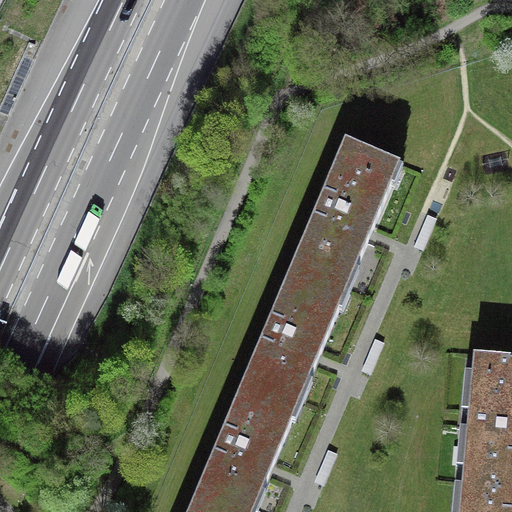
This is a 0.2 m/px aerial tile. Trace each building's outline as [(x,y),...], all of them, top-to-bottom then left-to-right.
[(292,269),(339,289),(347,269),(356,273),(370,238),(392,188),(383,184),(391,165),(400,169),(400,167),(345,144),(292,269)] [(339,289),(292,269),(245,380),(292,399),(300,380),(309,383),(318,361),(326,344),(339,312),(330,308),(339,289)] [(463,470),(511,474),(511,359),(474,356),(472,375),(476,376),(473,413),(468,413),(467,431),(471,431),(468,469),(463,468),(463,470)] [(292,399),(245,380),(198,490),(245,510),(253,490),(262,494),(271,473),(292,423),(283,419),(292,399)] [(511,511),(511,474),(463,470),(462,487),(466,487),(463,511),(511,511)] [(244,511),(245,510),(198,490),(189,511),(244,511)]
